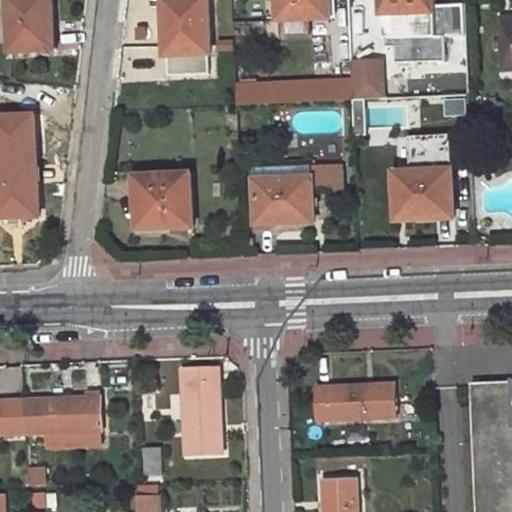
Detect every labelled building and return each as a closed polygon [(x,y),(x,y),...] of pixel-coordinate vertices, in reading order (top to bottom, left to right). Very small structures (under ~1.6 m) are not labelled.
[(8,0),(12,57),(58,53),(56,35),(58,35),(55,0),(8,0)] [(333,0),(284,0),(285,28),(335,25),(333,0)] [(425,0),(374,0),(375,21),(426,17),(426,9),(425,0)] [(166,23),(168,61),(213,57),(210,1),(168,5),(168,23),(166,23)] [(376,39),(405,38),(405,35),(436,33),(435,8),(426,9),(426,17),(375,21),(376,39)] [(511,22),(491,24),(493,75),(511,74),(511,22)] [(346,104),(379,102),(377,65),(344,67),(346,104)] [(416,165),(456,163),(454,134),(414,137),(416,165)] [(0,166),(0,219),(41,217),(39,183),(36,183),(35,165),(0,166)] [(341,169),(313,170),(314,182),(315,192),(342,191),(341,169)] [(261,228),(317,224),(315,192),(314,182),(313,170),(258,173),(261,228)] [(454,177),(398,179),(400,224),(456,220),(454,177)] [(194,179),(141,182),(144,226),(174,225),(174,233),(198,232),(194,179)] [(145,236),(174,233),(174,225),(144,226),(145,236)] [(214,374),(179,375),(183,459),(217,458),(216,436),(208,436),(206,405),(215,406),(214,374)] [(334,390),(314,390),(315,425),(395,422),(393,388),(371,389),(371,397),(334,399),(334,390)] [(371,397),(371,389),(334,390),(334,399),(371,397)] [(511,511),(511,393),(476,395),(481,511),(511,511)] [(97,434),(96,399),(20,401),(21,438),(45,437),(45,428),(83,427),(83,435),(97,434)] [(20,401),(0,401),(0,431),(6,431),(7,438),(21,438),(20,401)] [(208,436),(216,436),(215,406),(206,405),(208,436)] [(45,437),(83,435),(83,427),(45,428),(45,437)] [(154,451),(137,452),(139,482),(155,481),(154,451)] [(357,511),(356,481),(318,482),(320,506),(329,506),(329,511),(357,511)] [(134,511),(152,511),(152,495),(134,496),(134,511)]
